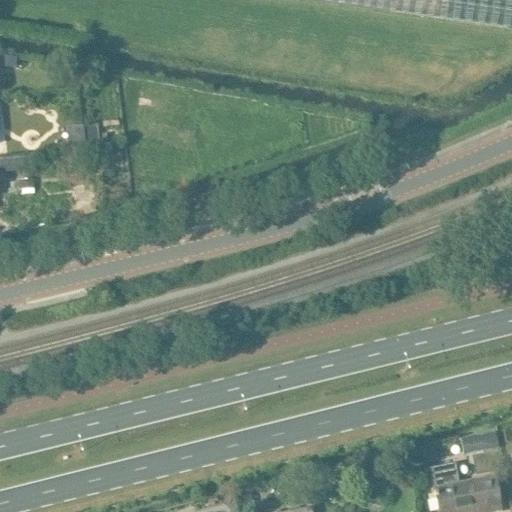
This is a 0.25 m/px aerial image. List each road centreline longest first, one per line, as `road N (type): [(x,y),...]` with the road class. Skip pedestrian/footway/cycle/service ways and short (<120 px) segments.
road 1 (tertiary): [(0,294),(283,227),(511,143)]
road 2 (primary): [(0,502),(511,373)]
road 3 (primary): [(511,322),(0,448)]
